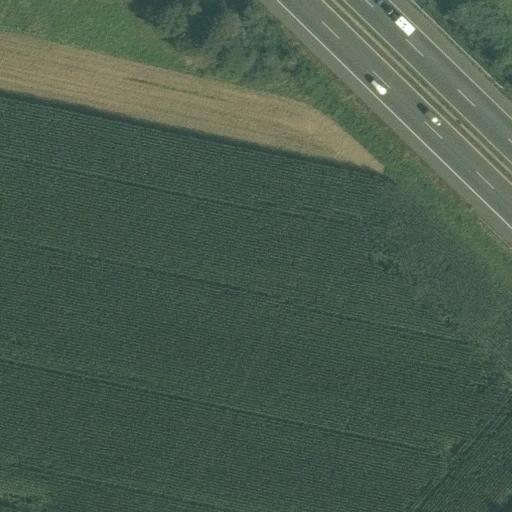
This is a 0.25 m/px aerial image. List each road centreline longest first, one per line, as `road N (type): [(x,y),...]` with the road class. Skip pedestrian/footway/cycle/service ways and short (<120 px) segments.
road 1 (motorway): [(303,0),(511,207)]
road 2 (motorway): [(511,143),(368,0)]
